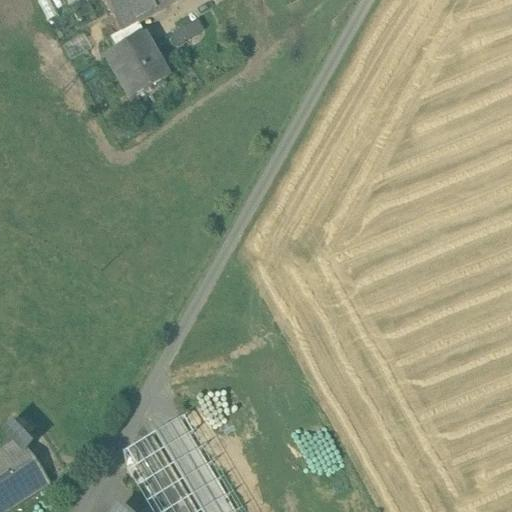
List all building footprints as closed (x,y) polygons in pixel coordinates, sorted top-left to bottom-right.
[(39,0),(48,15),(76,0),(39,0)] [(100,0),(119,33),(120,34),(130,29),(181,0),(100,0)] [(258,0),(224,0),(210,10),(243,61),(283,35),(281,33),(280,33),(258,0)] [(130,29),(120,34),(119,33),(108,39),(116,52),(142,38),(139,32),(134,35),(130,29)] [(116,52),(104,59),(128,102),(166,81),(166,80),(142,38),(116,52)] [(18,441),(0,452),(0,511),(6,511),(47,486),(18,441)]
